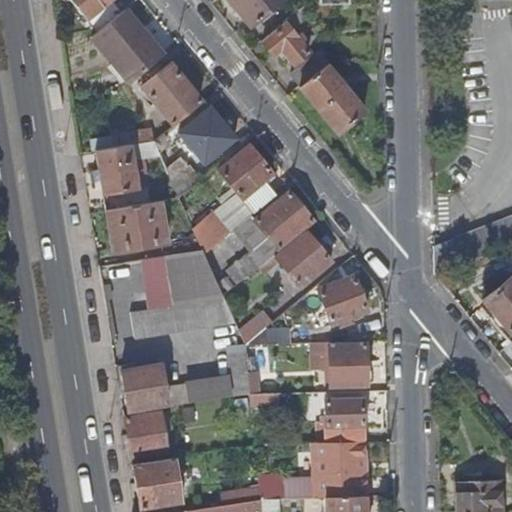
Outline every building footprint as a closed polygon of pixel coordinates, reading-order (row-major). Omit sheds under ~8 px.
[(67,0),(87,23),(95,33),(120,12),(112,2),(114,0),(67,0)] [(284,0),(226,0),(250,29),(284,0)] [(310,19),(304,6),(260,42),(273,59),(282,52),(294,67),(309,55),(302,46),(306,42),(296,29),(310,19)] [(161,56),(125,8),(101,29),(90,37),(127,84),(161,56)] [(299,89),(327,66),(321,52),(290,77),(299,89)] [(170,123),(197,99),(169,65),(159,74),(154,69),(146,77),(149,81),(140,89),(170,123)] [(365,113),(327,66),(299,89),(337,136),(365,113)] [(233,139),(207,108),(176,133),(203,166),(233,139)] [(149,122),(141,123),(133,125),(135,134),(137,145),(152,142),(149,122)] [(109,138),(110,149),(137,145),(135,134),(109,138)] [(110,149),(93,152),(96,171),(91,172),(94,192),(99,190),(100,196),(136,190),(129,159),(156,154),(152,142),(137,145),(110,149)] [(240,200),(264,180),(271,175),(248,146),(217,172),(240,200)] [(197,182),(199,180),(188,166),(186,168),(178,160),(164,171),(177,199),(197,182)] [(252,214),(274,197),(266,186),(268,184),(264,180),(240,200),(252,214)] [(204,191),(197,182),(177,199),(181,210),(204,191)] [(311,222),(288,193),(270,208),(294,236),(311,222)] [(157,203),(103,212),(109,253),(164,243),(157,203)] [(294,236),(270,208),(254,221),(272,243),(253,260),(250,257),(237,269),(246,280),(258,270),(272,258),(279,253),(277,249),(294,236)] [(190,230),(199,251),(202,256),(227,235),(210,214),(190,230)] [(329,263),(303,232),(296,239),(279,253),(272,258),(277,264),(297,289),(329,263)] [(263,276),(277,264),(272,258),(258,270),(263,276)] [(350,277),(316,290),(329,327),(364,313),(350,277)] [(482,303),(508,334),(511,330),(511,283),(510,280),(482,303)] [(225,324),(221,298),(128,314),(132,340),(225,324)] [(265,329),(272,323),(262,312),(237,333),(244,348),(265,329)] [(289,329),(265,329),(244,348),(288,346),(289,329)] [(364,348),(328,349),(328,388),(365,387),(364,348)] [(246,375),(244,350),(230,351),(227,357),(228,377),(246,375)] [(301,367),(302,353),(273,352),(272,366),(301,367)] [(118,372),(118,366),(114,366),(120,400),(123,399),(125,412),(164,407),(157,366),(118,372)] [(278,407),(278,395),(248,396),(249,411),(250,418),(259,418),(259,408),(278,407)] [(249,411),(248,396),(238,398),(240,411),(249,411)] [(324,445),(362,444),(362,402),(323,403),(324,445)] [(159,413),(123,419),(130,458),(165,452),(159,413)] [(364,498),(362,444),(324,445),(323,445),(324,499),(333,498),(364,498)] [(178,503),(171,459),(131,466),(138,510),(178,503)] [(258,500),(256,480),(240,481),(241,491),(219,494),(220,506),(258,500)] [(455,511),(500,511),(500,482),(454,483),(455,511)] [(363,511),(364,498),(333,498),(333,511),(363,511)] [(258,511),(258,500),(220,506),(185,511),(258,511)] [(277,511),(277,500),(258,500),(258,511),(277,511)]
